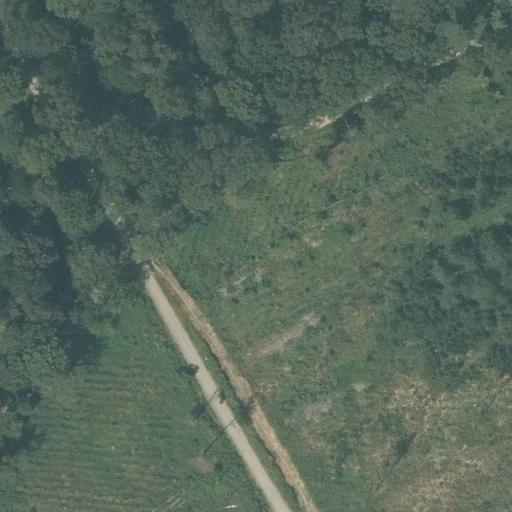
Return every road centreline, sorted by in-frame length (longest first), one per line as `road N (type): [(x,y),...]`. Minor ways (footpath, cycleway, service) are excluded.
road 1 (track): [(511,30),(426,63),(316,124),(254,139),(131,257)]
road 2 (unknown): [(315,511),(163,270),(131,257)]
road 3 (track): [(280,511),(131,257)]
road 4 (track): [(131,257),(0,25)]
road 5 (unknown): [(12,0),(124,196)]
road 6 (track): [(131,257),(17,380),(0,411)]
